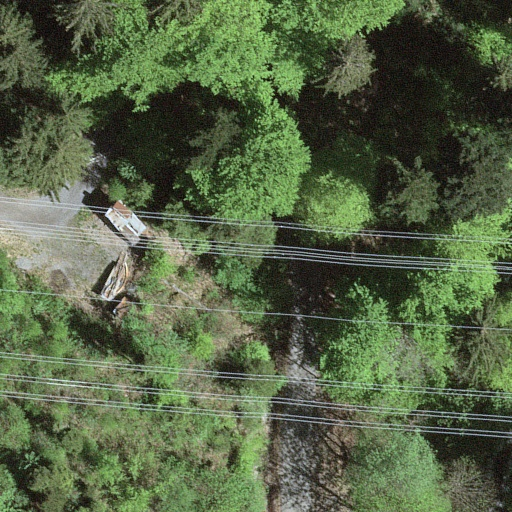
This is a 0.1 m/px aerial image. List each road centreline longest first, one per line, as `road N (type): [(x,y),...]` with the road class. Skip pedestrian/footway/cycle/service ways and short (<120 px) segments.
road 1 (track): [(217,0),(268,128),(305,271),(295,511)]
road 2 (track): [(99,0),(113,112),(104,162),(82,194),(52,216),(0,207)]
